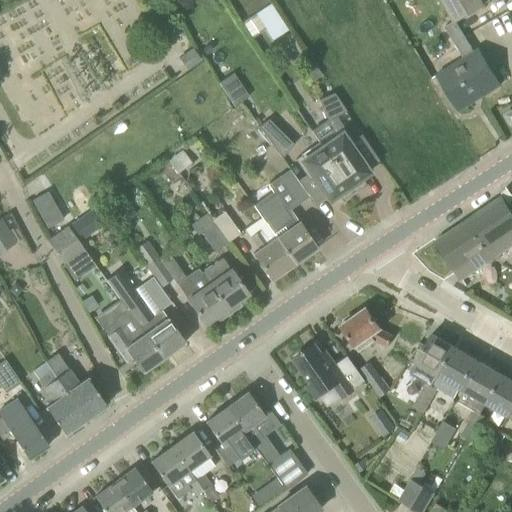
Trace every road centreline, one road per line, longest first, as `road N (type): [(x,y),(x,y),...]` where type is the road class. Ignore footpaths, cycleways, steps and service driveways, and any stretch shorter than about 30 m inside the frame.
road 1 (tertiary): [(0,511),(240,340)]
road 2 (residential): [(367,511),(240,340)]
road 3 (tertiary): [(240,340),(379,247)]
road 4 (residential): [(511,342),(399,276),(379,247)]
road 5 (tertiary): [(379,247),(511,160)]
